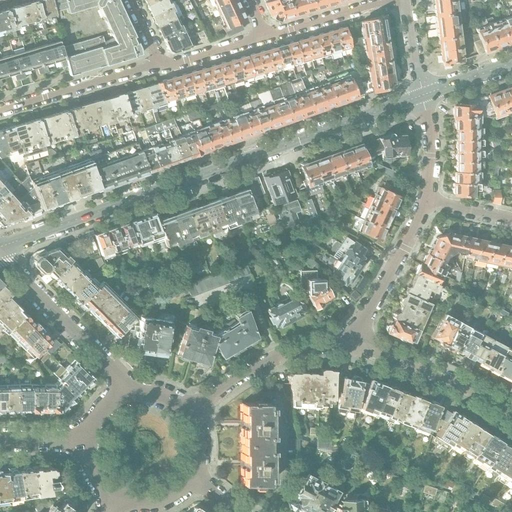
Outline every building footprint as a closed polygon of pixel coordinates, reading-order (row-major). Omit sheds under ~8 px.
[(54,11),(50,0),(37,0),(31,2),(34,12),(40,11),(44,21),(48,20),(47,16),(54,14),(54,11)] [(102,35),(61,47),(67,66),(69,76),(70,76),(134,57),(133,56),(141,54),(140,48),(137,42),(135,43),(132,37),(134,36),(117,0),(50,0),(54,11),(55,11),(66,8),(67,13),(94,5),(98,7),(112,38),(104,42),(102,35)] [(150,12),(152,16),(172,7),(183,2),(181,0),(177,0),(171,3),(169,0),(158,0),(147,5),(147,6),(147,8),(149,10),(150,12)] [(215,9),(218,17),(230,11),(228,8),(228,9),(226,5),(235,1),(235,0),(211,0),(216,9),(215,9)] [(293,16),(288,0),(269,0),(264,2),(271,18),(277,21),(293,16)] [(288,0),(293,16),(314,10),(311,0),(288,0)] [(335,4),(334,0),(311,0),(314,10),(335,4)] [(457,5),(456,0),(433,0),(435,9),(434,10),(434,13),(436,14),(436,15),(458,12),(464,12),(471,11),(471,7),(470,2),(467,2),(464,4),(457,5)] [(244,20),(235,1),(226,5),(228,9),(228,8),(230,11),(218,17),(219,17),(220,17),(224,27),(225,29),(239,22),(244,20)] [(44,21),(40,11),(34,12),(31,2),(19,5),(24,23),(31,20),(32,21),(33,24),(40,22),(43,30),(46,29),(44,21)] [(24,23),(19,5),(2,11),(5,21),(10,19),(13,26),(17,25),(24,23)] [(157,27),(177,18),(172,7),(152,16),(154,21),(154,23),(156,25),(157,26),(157,27)] [(2,30),(13,26),(10,19),(5,21),(2,11),(0,11),(0,29),(2,29),(2,30)] [(203,21),(198,11),(195,13),(200,23),(203,21)] [(461,36),(458,12),(436,15),(436,16),(435,17),(435,20),(436,21),(438,33),(437,34),(437,37),(438,38),(461,36)] [(364,45),(389,41),(388,34),(386,34),(385,24),(387,24),(386,18),(384,19),(384,18),(383,15),(360,22),(361,27),(360,27),(362,39),(363,38),(364,45)] [(507,44),(498,21),(493,23),(491,17),(485,19),(487,24),(495,48),(507,44)] [(507,44),(511,42),(511,27),(508,17),(498,21),(507,44)] [(182,29),(177,18),(157,27),(158,28),(158,30),(159,32),(160,34),(162,38),(182,29)] [(242,29),(239,22),(225,29),(224,27),(222,28),(226,34),(227,36),(242,29)] [(484,52),(495,48),(487,24),(476,28),(475,29),(477,34),(484,52)] [(334,31),(341,52),(344,51),(351,49),(345,27),(344,27),(344,28),(343,28),(342,28),(339,29),(338,30),(334,31)] [(191,47),(182,29),(162,38),(168,51),(173,53),(191,47)] [(331,55),(341,52),(334,31),(332,30),(329,31),(328,33),(324,34),(331,55)] [(205,37),(203,31),(202,31),(197,33),(202,44),(208,42),(205,37)] [(331,55),(324,34),(322,33),(319,34),(318,36),(315,37),(321,58),(331,55)] [(477,55),(484,52),(477,34),(471,35),(473,42),(477,55)] [(311,60),(321,58),(315,37),(314,37),(313,36),(309,37),(309,38),(305,40),(311,60)] [(464,60),(461,36),(438,38),(439,40),(438,41),(438,44),(439,45),(440,49),(442,48),(443,53),(440,53),(442,63),(443,65),(451,64),(450,62),(462,60),(464,60)] [(301,63),(311,60),(305,40),(304,40),(303,39),(300,40),(299,41),(295,42),(301,63)] [(67,66),(61,47),(59,41),(55,42),(48,45),(53,63),(60,61),(62,68),(67,66)] [(366,57),(367,65),(392,61),(391,55),(390,55),(388,47),(390,47),(389,41),(364,45),(365,51),(364,51),(365,58),(366,57)] [(301,63),(295,42),(295,43),(293,42),(290,43),(289,44),(285,45),(292,66),(301,63)] [(46,65),(53,63),(48,45),(36,48),(43,73),(48,72),(46,65)] [(282,69),(292,66),(285,45),(285,46),(283,45),(280,46),(279,47),(276,48),(282,69)] [(43,73),(36,48),(24,51),(30,70),(37,68),(39,75),(43,73)] [(272,72),(282,69),(276,48),(275,48),(274,48),(270,49),(270,50),(266,51),(272,72)] [(23,72),(30,70),(24,51),(13,55),(20,80),(25,79),(23,72)] [(272,72),(266,51),(265,51),(264,51),(260,52),(260,53),(256,54),(262,75),(272,72)] [(252,78),(262,75),(256,54),(255,54),(254,54),(251,55),(250,56),(246,57),(252,78)] [(20,80),(13,55),(1,58),(7,77),(14,75),(16,81),(20,80)] [(252,78),(246,57),(244,56),(241,57),(240,59),(237,60),(243,81),(252,78)] [(233,84),(243,81),(237,60),(236,60),(234,59),(231,60),(230,62),(227,63),(233,84)] [(358,79),(360,84),(359,84),(363,96),(394,85),(394,84),(394,83),(396,83),(395,78),(393,78),(392,68),(393,68),(392,61),(367,65),(368,71),(367,71),(368,78),(361,80),(360,78),(358,79)] [(233,84),(227,63),(226,63),(225,62),(221,63),(221,65),(217,66),(223,86),(233,84)] [(213,89),(223,86),(217,66),(216,66),(215,65),(212,66),(211,67),(207,69),(213,89)] [(213,89),(207,69),(205,68),(202,69),(201,70),(198,71),(204,92),(213,89)] [(204,92),(198,71),(197,72),(195,71),(192,72),(191,73),(188,74),(194,95),(204,92)] [(345,102),(363,96),(359,84),(360,84),(358,79),(356,72),(348,75),(337,79),(345,102)] [(194,95),(188,74),(187,75),(186,74),(182,75),(182,76),(178,77),(184,98),(194,95)] [(335,106),(345,102),(337,79),(336,76),(325,80),(326,83),(335,106)] [(175,101),(184,98),(178,77),(177,77),(176,77),(173,78),(172,79),(168,80),(175,101)] [(313,114),(305,90),(300,78),(296,79),(289,81),(302,118),(313,114)] [(165,103),(175,101),(168,80),(167,80),(166,80),(163,81),(162,82),(157,83),(156,84),(166,105),(165,103)] [(302,118),(289,81),(289,83),(279,87),(291,122),(302,118)] [(335,106),(326,83),(315,86),(324,110),(335,106)] [(157,107),(166,105),(156,84),(156,85),(154,84),(151,85),(150,86),(145,88),(152,109),(156,124),(159,122),(158,119),(155,108),(157,108),(157,107)] [(313,114),(324,110),(315,86),(305,90),(313,114)] [(280,126),(291,122),(279,87),(268,91),(280,126)] [(139,113),(152,109),(145,88),(143,88),(142,88),(139,89),(139,90),(133,91),(139,113)] [(270,129),(280,126),(268,91),(266,91),(265,89),(261,91),(261,93),(257,94),(270,129)] [(505,115),(511,113),(511,106),(511,107),(509,102),(510,101),(508,96),(507,95),(505,90),(503,90),(501,89),(498,90),(497,92),(495,93),(498,99),(499,99),(501,104),(500,105),(502,110),(504,111),(505,115)] [(139,113),(133,91),(132,92),(131,91),(128,92),(127,93),(121,95),(127,115),(127,116),(139,113)] [(494,120),(505,115),(504,111),(502,110),(500,105),(501,104),(499,99),(498,99),(495,93),(494,94),(492,92),(489,93),(488,96),(487,96),(494,114),(494,118),(494,120)] [(270,129),(257,94),(260,102),(250,106),(259,132),(262,131),(264,131),(270,129)] [(122,116),(127,115),(121,95),(120,95),(116,96),(115,97),(99,101),(98,101),(93,103),(99,123),(104,121),(105,124),(123,119),(122,116)] [(494,114),(487,96),(481,96),(474,98),(474,101),(468,101),(468,103),(462,103),(462,104),(458,104),(458,106),(455,106),(453,108),(453,118),(455,118),(455,122),(454,123),(454,126),(455,128),(455,129),(456,129),(479,129),(479,128),(479,123),(480,123),(479,118),(486,118),(494,118),(494,114)] [(99,123),(93,103),(78,107),(85,132),(86,132),(85,130),(94,128),(94,125),(99,123)] [(257,134),(259,132),(250,106),(249,103),(239,107),(240,109),(230,113),(231,117),(231,119),(239,140),(239,139),(252,135),(254,135),(257,134)] [(80,134),(85,132),(78,107),(61,112),(65,125),(70,123),(73,136),(80,134)] [(57,141),(73,136),(70,123),(65,125),(61,112),(50,115),(56,134),(57,141)] [(200,153),(189,122),(186,114),(185,114),(182,115),(173,118),(174,122),(177,121),(178,121),(180,121),(180,120),(183,119),(185,124),(176,127),(180,135),(183,140),(190,157),(193,156),(195,156),(198,155),(200,153)] [(56,134),(50,115),(32,121),(36,134),(41,132),(44,144),(52,142),(57,141),(56,134)] [(208,151),(210,150),(202,127),(198,118),(189,122),(200,153),(203,152),(204,153),(208,151)] [(239,140),(231,119),(227,121),(226,118),(221,120),(229,143),(232,142),(234,142),(238,141),(239,140)] [(229,143),(221,120),(221,121),(216,122),(211,124),(212,126),(219,147),(220,146),(222,145),(224,146),(228,144),(229,143)] [(29,148),(44,144),(41,132),(36,134),(32,121),(22,123),(29,148)] [(29,148),(22,123),(13,126),(20,153),(25,151),(25,149),(29,148)] [(219,147),(212,126),(207,128),(206,125),(202,127),(210,150),(212,149),(214,149),(218,148),(219,147)] [(20,153),(13,126),(11,127),(0,130),(0,131),(12,162),(13,162),(23,159),(20,153)] [(456,140),(481,139),(482,129),(482,128),(479,128),(479,129),(456,129),(456,133),(455,134),(455,137),(456,139),(456,140)] [(168,165),(179,161),(171,139),(167,129),(156,133),(159,139),(168,165)] [(154,170),(158,169),(147,139),(144,130),(140,132),(143,140),(142,140),(144,146),(145,145),(146,148),(145,148),(146,149),(140,151),(138,147),(138,148),(147,172),(148,172),(150,172),(152,172),(154,170)] [(10,161),(12,162),(0,131),(0,158),(8,156),(10,161)] [(379,139),(381,145),(382,153),(382,158),(392,158),(392,155),(405,154),(405,153),(406,153),(405,137),(404,137),(404,136),(396,136),(396,134),(393,134),(392,133),(390,133),(389,133),(388,134),(387,135),(378,138),(379,139)] [(183,140),(180,135),(179,135),(181,139),(176,141),(175,138),(171,139),(179,161),(182,160),(184,160),(187,159),(188,158),(190,157),(183,140)] [(167,165),(168,165),(159,139),(153,141),(151,137),(147,139),(158,169),(162,167),(163,168),(166,167),(167,165)] [(456,150),(456,151),(481,151),(481,140),(481,139),(456,140),(456,144),(455,145),(455,148),(456,150)] [(373,155),(374,155),(369,143),(364,145),(363,145),(365,150),(363,151),(366,159),(368,158),(370,162),(376,160),(373,155)] [(368,166),(366,159),(363,151),(365,150),(363,145),(361,146),(360,145),(355,147),(354,146),(349,148),(349,149),(348,149),(359,179),(360,179),(357,171),(368,166)] [(147,172),(138,148),(108,158),(106,153),(90,159),(90,158),(100,189),(100,190),(148,173),(147,172)] [(359,179),(348,149),(343,151),(342,150),(337,152),(337,153),(336,153),(344,175),(351,173),(353,177),(355,176),(356,180),(359,179)] [(481,162),(481,151),(456,151),(456,155),(455,156),(455,159),(456,161),(456,162),(481,162)] [(340,177),(344,175),(336,153),(331,155),(330,154),(325,156),(325,157),(324,158),(332,180),(340,177)] [(100,189),(90,158),(66,167),(76,196),(77,196),(79,197),(82,196),(83,193),(93,190),(95,191),(100,189)] [(332,180),(324,158),(319,160),(318,159),(313,161),(313,162),(312,162),(320,184),(332,180)] [(308,188),(320,184),(312,162),(306,164),(306,163),(301,165),(301,166),(300,166),(300,168),(298,169),(300,175),(303,174),(305,180),(302,181),(305,189),(307,188),(308,188)] [(481,173),(481,162),(456,162),(456,166),(455,167),(455,170),(456,172),(455,172),(455,173),(480,173),(481,173)] [(395,172),(377,164),(380,173),(384,174),(392,178),(395,172)] [(76,196),(66,167),(56,171),(42,176),(52,205),(53,204),(56,206),(58,205),(60,202),(69,199),(72,200),(74,199),(76,196)] [(0,185),(0,200),(20,182),(15,177),(22,171),(19,168),(7,179),(0,185)] [(274,209),(281,207),(281,205),(280,202),(279,202),(295,196),(286,171),(270,177),(269,175),(263,178),(272,204),(268,205),(270,211),(274,209)] [(480,184),(480,173),(455,173),(455,177),(454,178),(454,181),(455,183),(453,183),(453,184),(478,184),(480,184)] [(378,186),(373,198),(394,207),(399,196),(390,193),(393,187),(389,185),(392,178),(384,174),(381,182),(382,182),(380,187),(378,186)] [(24,196),(28,192),(33,187),(30,180),(29,175),(26,177),(20,182),(0,200),(0,217),(23,196),(24,196)] [(51,207),(52,205),(42,176),(30,180),(33,187),(34,192),(40,209),(45,207),(48,208),(51,207)] [(231,197),(240,221),(247,219),(248,223),(257,220),(256,216),(257,215),(257,213),(258,212),(257,210),(255,210),(255,208),(256,206),(256,205),(254,204),(253,202),(254,200),(252,196),(250,195),(247,187),(250,182),(249,179),(246,181),(245,182),(244,184),(244,186),(244,187),(245,189),(236,192),(235,196),(231,197)] [(499,197),(499,190),(499,182),(494,182),(494,183),(493,183),(493,184),(486,184),(486,187),(492,187),(492,190),(492,203),(500,205),(500,204),(503,204),(503,197),(499,197)] [(478,184),(453,184),(453,188),(452,189),(452,192),(453,194),(453,195),(459,195),(459,196),(467,196),(467,198),(475,198),(475,190),(478,190),(478,184)] [(40,209),(34,192),(31,195),(28,192),(24,196),(23,196),(0,217),(0,224),(1,226),(41,211),(40,209)] [(240,221),(231,197),(228,199),(228,198),(225,197),(216,200),(225,225),(232,222),(233,224),(240,221)] [(393,208),(394,207),(373,198),(368,209),(389,218),(391,214),(392,214),(394,209),(393,208)] [(217,227),(225,225),(216,200),(207,203),(206,206),(202,208),(211,232),(213,237),(220,234),(218,230),(217,227)] [(281,207),(274,209),(278,218),(279,219),(283,229),(287,227),(287,228),(299,223),(295,214),(301,212),(296,200),(281,205),(281,207)] [(209,233),(211,232),(202,208),(198,209),(195,207),(186,210),(196,237),(204,234),(204,235),(209,233)] [(363,220),(384,229),(385,229),(388,224),(387,223),(389,218),(368,209),(363,220)] [(196,237),(186,210),(178,213),(176,217),(173,218),(182,243),(189,240),(188,240),(196,237)] [(163,237),(157,221),(155,213),(142,218),(150,242),(163,237)] [(320,228),(316,216),(316,215),(309,218),(314,230),(320,228)] [(379,241),(384,229),(363,220),(354,216),(353,219),(357,221),(356,221),(361,223),(358,231),(379,241)] [(139,246),(150,242),(142,218),(130,222),(137,243),(138,242),(139,246)] [(174,245),(182,243),(173,218),(169,220),(169,219),(166,218),(157,221),(163,237),(166,246),(174,244),(174,245)] [(308,233),(314,230),(309,218),(303,220),(308,233)] [(340,229),(343,223),(331,218),(329,224),(340,229)] [(125,247),(137,243),(130,222),(118,226),(125,247)] [(125,247),(118,226),(107,230),(114,251),(125,247)] [(114,251),(107,230),(94,235),(102,256),(114,251)] [(455,252),(464,254),(467,238),(448,233),(447,234),(447,233),(442,235),(451,254),(455,252)] [(445,257),(451,254),(442,235),(437,238),(438,239),(437,239),(431,251),(429,250),(427,254),(443,262),(445,257)] [(98,252),(92,236),(67,244),(68,247),(76,244),(83,250),(91,247),(94,254),(98,252)] [(359,256),(364,249),(353,242),(345,237),(332,257),(331,257),(357,274),(360,269),(358,268),(361,263),(359,261),(360,259),(359,257),(360,256),(359,256)] [(474,261),(478,240),(474,239),(473,238),(469,237),(468,238),(467,238),(464,254),(465,254),(464,257),(468,258),(468,260),(474,261)] [(288,245),(285,239),(280,241),(284,247),(288,245)] [(474,261),(485,264),(490,243),(485,242),(484,240),(480,240),(479,240),(478,240),(474,261)] [(497,266),(501,245),(496,244),(496,243),(492,242),(491,243),(490,243),(485,264),(497,266)] [(508,269),(511,249),(511,247),(508,247),(507,245),(503,245),(502,245),(501,245),(497,266),(508,269)] [(53,278),(71,260),(67,256),(63,252),(59,248),(36,256),(32,260),(32,265),(40,273),(46,273),(50,278),(53,278)] [(275,257),(283,252),(281,248),(272,253),(275,257)] [(421,265),(421,266),(441,275),(443,270),(442,270),(444,264),(442,263),(443,262),(427,254),(427,255),(425,256),(423,260),(423,262),(422,265),(421,265)] [(354,279),(357,274),(331,257),(329,257),(327,261),(327,263),(325,265),(331,269),(330,269),(332,270),(331,273),(332,276),(336,279),(335,280),(340,284),(341,283),(342,283),(345,282),(346,280),(348,282),(352,277),(354,279)] [(62,287),(80,269),(71,260),(53,278),(62,287)] [(240,266),(244,277),(250,274),(246,264),(240,266)] [(437,285),(441,275),(421,266),(419,265),(414,275),(415,275),(437,285)] [(239,279),(244,277),(240,266),(237,267),(235,268),(239,279)] [(235,268),(229,270),(233,281),(239,279),(235,268)] [(71,295),(88,277),(90,275),(85,270),(83,272),(80,269),(62,287),(65,290),(64,291),(69,297),(70,295),(71,295)] [(233,281),(229,270),(225,271),(224,272),(228,283),(233,281)] [(224,272),(218,274),(222,285),(228,283),(224,272)] [(222,285),(218,274),(213,276),(217,287),(222,285)] [(405,291),(405,294),(424,302),(429,291),(436,295),(439,286),(437,285),(415,275),(409,287),(408,286),(406,287),(405,291)] [(212,289),(217,287),(213,276),(211,276),(208,277),(212,289)] [(80,303),(99,284),(93,278),(91,280),(88,277),(71,295),(79,304),(80,303)] [(208,277),(202,279),(207,291),(212,289),(208,277)] [(362,277),(354,290),(360,294),(368,282),(368,281),(362,277)] [(179,286),(176,279),(169,282),(172,289),(179,286)] [(202,279),(199,280),(197,281),(201,293),(207,291),(202,279)] [(332,300),(325,288),(325,281),(322,281),(322,279),(305,280),(305,293),(305,294),(302,296),(301,293),(298,294),(303,303),(309,300),(314,308),(324,302),(325,304),(332,300)] [(80,303),(89,312),(109,291),(106,289),(107,287),(102,281),(100,283),(99,284),(80,303)] [(197,281),(196,281),(191,283),(196,295),(201,293),(197,281)] [(196,295),(191,283),(186,285),(190,297),(196,295)] [(0,302),(7,296),(9,294),(8,293),(8,291),(5,288),(3,289),(0,285),(0,302)] [(89,312),(98,321),(120,299),(110,290),(109,291),(89,312)] [(172,297),(168,292),(164,296),(168,301),(172,297)] [(430,305),(424,302),(405,294),(406,294),(404,297),(401,298),(399,302),(401,305),(426,316),(430,305)] [(0,320),(16,305),(7,296),(0,302),(0,320)] [(281,305),(290,323),(296,320),(295,318),(300,315),(299,313),(301,311),(302,308),(301,308),(303,307),(299,300),(298,301),(296,297),(292,296),(288,298),(287,301),(281,305)] [(107,329),(129,308),(120,299),(98,321),(107,329)] [(448,306),(446,310),(431,337),(439,341),(438,342),(439,343),(439,345),(443,347),(445,346),(459,322),(447,316),(454,302),(451,300),(448,306)] [(286,325),(290,323),(281,305),(280,302),(271,307),(271,308),(267,310),(266,313),(272,324),(273,323),(276,324),(278,323),(280,326),(285,323),(286,325)] [(7,333),(24,315),(18,310),(20,308),(16,305),(0,320),(0,330),(1,330),(5,334),(7,333)] [(419,331),(426,316),(401,305),(398,312),(397,312),(396,313),(394,313),(392,317),(393,319),(393,320),(419,331)] [(129,308),(107,329),(116,338),(136,319),(138,316),(129,308)] [(214,336),(211,349),(217,350),(221,357),(255,337),(245,308),(242,310),(242,312),(233,317),(222,324),(224,327),(220,330),(221,331),(214,336)] [(506,318),(508,313),(500,309),(498,313),(503,316),(506,318)] [(15,341),(33,324),(30,321),(30,318),(27,315),(24,315),(7,333),(15,341)] [(505,326),(508,320),(503,317),(500,323),(505,326)] [(135,349),(152,351),(155,320),(140,318),(140,322),(139,323),(138,328),(134,327),(134,332),(130,332),(128,347),(136,348),(135,349)] [(478,361),(491,339),(493,336),(486,332),(492,322),(487,319),(483,326),(480,333),(467,358),(471,360),(472,358),(478,361)] [(155,320),(152,351),(166,353),(170,326),(161,324),(162,321),(155,320)] [(414,342),(419,331),(393,320),(391,325),(389,324),(389,325),(386,326),(385,329),(386,331),(386,332),(400,338),(400,341),(403,342),(405,341),(409,342),(409,340),(414,342)] [(456,352),(470,328),(459,322),(445,346),(445,347),(448,351),(453,351),(453,350),(456,352)] [(24,350),(41,333),(39,330),(39,327),(35,324),(33,324),(15,341),(24,350)] [(211,349),(214,336),(213,333),(212,333),(211,335),(205,333),(206,330),(194,327),(193,330),(187,328),(188,326),(185,325),(177,356),(206,364),(211,349)] [(430,336),(433,329),(429,327),(427,331),(424,329),(423,332),(430,336)] [(464,356),(467,358),(480,333),(470,328),(456,352),(457,355),(461,357),(464,356)] [(44,332),(41,333),(14,360),(30,366),(34,362),(33,359),(36,357),(50,342),(48,339),(48,336),(44,332)] [(489,369),(496,372),(500,365),(496,363),(505,346),(491,339),(478,361),(478,362),(486,366),(485,367),(489,369)] [(500,365),(496,372),(495,373),(499,375),(500,374),(507,378),(508,377),(511,369),(511,350),(505,346),(496,363),(500,365)] [(64,368),(83,388),(86,385),(89,385),(92,381),(92,378),(84,370),(84,367),(80,363),(77,363),(73,359),(64,368)] [(80,390),(83,388),(64,368),(56,376),(58,379),(76,397),(79,393),(80,390)] [(319,374),(317,400),(324,401),(324,403),(330,404),(333,371),(328,371),(326,370),(321,370),(319,371),(319,374)] [(303,409),(306,374),(304,373),(299,373),(297,374),(290,373),(288,375),(287,381),(289,381),(289,384),(280,384),(284,397),(289,397),(290,405),(292,406),(292,408),(303,409)] [(317,410),(317,400),(319,374),(317,374),(317,375),(314,375),(313,373),(308,373),(306,374),(303,409),(317,410)] [(55,411),(54,376),(42,376),(43,383),(43,384),(43,413),(49,413),(51,411),(55,411)] [(75,398),(76,397),(58,379),(56,376),(54,376),(55,411),(56,411),(61,411),(68,405),(70,405),(75,400),(75,398)] [(355,411),(360,381),(360,379),(359,378),(358,377),(356,376),(354,377),(352,378),(352,380),(343,378),(337,404),(337,408),(337,412),(344,413),(346,410),(355,411)] [(375,413),(386,386),(385,383),(381,382),(379,383),(378,383),(370,380),(368,384),(364,383),(361,390),(362,391),(361,394),(364,395),(359,409),(374,415),(375,413)] [(30,411),(30,384),(30,383),(20,384),(20,381),(17,382),(18,411),(30,411)] [(18,411),(17,382),(15,382),(15,384),(5,385),(5,412),(6,412),(8,414),(11,413),(13,411),(18,411)] [(36,413),(43,413),(43,384),(30,384),(30,411),(34,411),(36,413)] [(388,416),(398,391),(397,390),(396,388),(393,386),(390,388),(390,387),(390,388),(386,386),(375,413),(381,416),(382,413),(388,416)] [(399,420),(409,395),(408,392),(404,391),(402,392),(401,392),(398,391),(388,416),(386,420),(392,422),(394,418),(399,420)] [(417,398),(409,395),(399,420),(399,422),(407,426),(407,424),(415,427),(425,401),(425,400),(424,399),(422,397),(420,397),(418,397),(417,398),(417,397),(417,398)] [(241,444),(271,444),(271,410),(271,407),(266,407),(266,403),(258,403),(258,400),(251,401),(251,403),(241,403),(241,413),(243,413),(243,435),(241,435),(241,444)] [(425,401),(415,427),(414,429),(420,431),(421,428),(428,430),(429,428),(433,427),(434,423),(433,420),(434,417),(435,417),(439,406),(437,405),(437,403),(435,402),(433,402),(431,402),(430,402),(429,402),(428,402),(425,401)] [(435,437),(449,446),(466,420),(465,417),(462,415),(460,416),(459,415),(459,416),(452,411),(449,415),(445,413),(441,420),(439,424),(442,426),(435,437)] [(462,451),(461,451),(477,427),(476,424),(473,422),(470,423),(470,422),(470,423),(466,420),(449,446),(460,453),(462,451)] [(468,452),(473,455),(487,434),(487,433),(486,431),(483,429),(481,429),(480,429),(477,427),(461,451),(462,451),(467,454),(468,452)] [(471,458),(486,467),(501,443),(502,442),(501,442),(501,440),(499,439),(498,438),(496,438),(495,438),(494,437),(494,438),(487,434),(473,455),(471,458)] [(330,450),(331,436),(317,435),(315,449),(330,450)] [(298,449),(298,440),(289,440),(289,449),(298,449)] [(496,474),(511,450),(511,449),(511,447),(508,445),(505,445),(504,445),(501,443),(486,467),(491,470),(489,472),(495,476),(496,474)] [(272,481),(271,444),(241,444),(241,453),(243,453),(243,475),(241,475),(241,485),(252,485),(252,487),(259,487),(259,485),(267,485),(267,481),(272,481)] [(509,478),(511,472),(511,450),(496,474),(502,477),(504,475),(509,478)] [(356,462),(359,454),(348,451),(345,459),(356,462)] [(405,468),(409,460),(403,458),(400,466),(405,468)] [(397,474),(399,467),(392,464),(389,471),(397,474)] [(32,469),(36,495),(44,494),(44,495),(49,494),(48,489),(56,487),(55,480),(53,481),(52,476),(54,474),(53,469),(51,467),(40,469),(40,468),(39,469),(39,466),(31,467),(32,469)] [(22,498),(36,495),(32,469),(30,469),(30,468),(28,467),(24,467),(23,469),(23,470),(18,471),(22,498)] [(22,503),(22,498),(18,471),(17,471),(17,470),(15,469),(11,469),(9,471),(9,472),(4,473),(9,505),(22,503)] [(0,506),(9,505),(4,473),(0,473),(0,506)] [(303,511),(306,511),(322,484),(323,482),(307,474),(301,485),(300,484),(293,495),(295,496),(291,502),(288,503),(289,508),(294,507),(301,510),(301,511),(303,511)] [(401,478),(399,485),(409,488),(412,481),(401,478)] [(449,484),(442,480),(438,486),(446,489),(449,484)] [(322,484),(306,511),(325,511),(337,491),(331,488),(330,489),(322,484)] [(466,497),(470,491),(471,490),(471,489),(465,485),(460,493),(466,497)] [(26,510),(29,511),(75,511),(70,508),(71,507),(70,505),(66,502),(63,502),(62,499),(52,505),(48,498),(47,498),(26,510)] [(494,507),(499,501),(495,499),(490,505),(495,507),(494,507)] [(358,511),(358,509),(365,508),(363,500),(340,501),(340,504),(338,504),(338,508),(336,508),(336,511),(358,511)]
